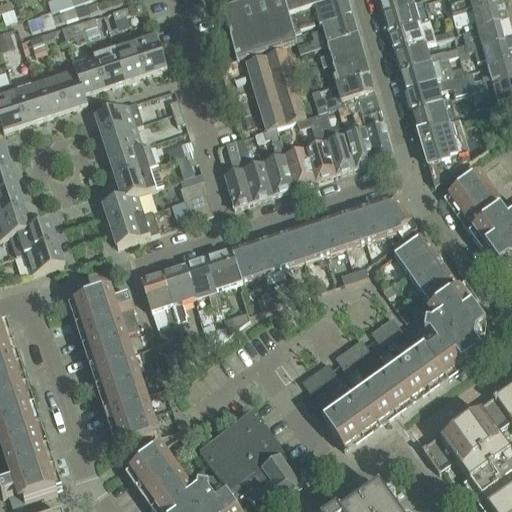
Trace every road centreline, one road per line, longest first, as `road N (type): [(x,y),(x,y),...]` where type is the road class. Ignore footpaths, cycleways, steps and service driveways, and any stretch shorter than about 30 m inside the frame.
road 1 (residential): [(232,235),(192,111),(205,81),(180,3)]
road 2 (residential): [(109,511),(35,300)]
road 3 (residential): [(35,300),(232,235)]
road 4 (residential): [(232,235),(414,175)]
road 5 (residential): [(414,175),(362,0)]
road 6 (residential): [(414,175),(511,312)]
